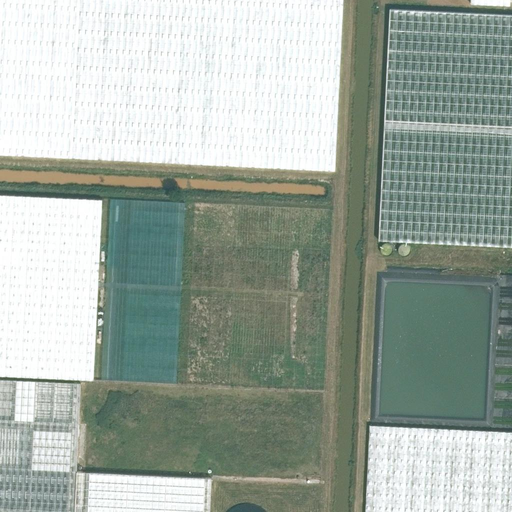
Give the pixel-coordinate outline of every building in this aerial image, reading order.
[(0,0),(0,153),(189,163),(190,158),(194,158),(194,163),(334,170),(342,0),(0,0)] [(511,15),(388,10),(377,243),(511,249),(511,15)] [(102,199),(0,194),(0,375),(94,380),(102,199)] [(0,511),(210,511),(212,478),(76,471),(81,383),(0,379),(0,511)] [(511,511),(511,432),(369,426),(364,511),(511,511)]
